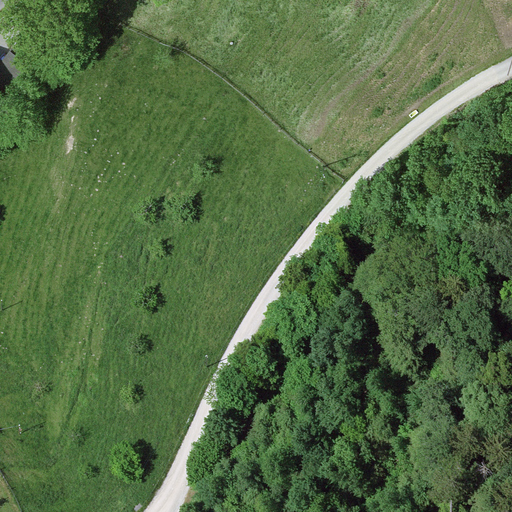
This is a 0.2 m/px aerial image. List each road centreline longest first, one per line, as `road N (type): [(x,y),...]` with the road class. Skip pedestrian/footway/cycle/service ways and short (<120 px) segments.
road 1 (track): [(167,511),(226,376),(321,226),(409,133),(511,67)]
road 2 (track): [(167,511),(200,496),(339,315)]
